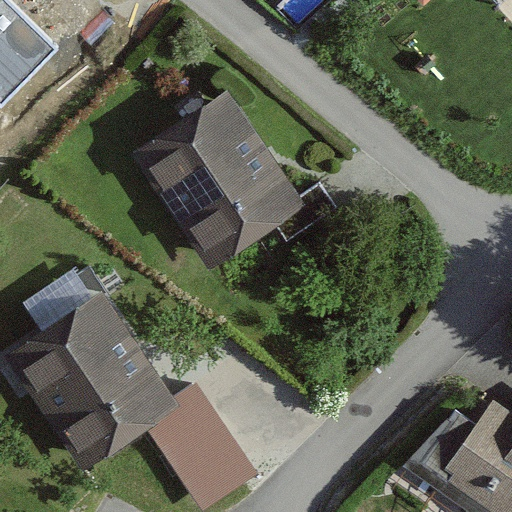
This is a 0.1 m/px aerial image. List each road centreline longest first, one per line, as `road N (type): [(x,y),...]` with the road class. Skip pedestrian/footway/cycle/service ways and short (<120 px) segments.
road 1 (residential): [(511,234),(225,0)]
road 2 (residential): [(511,281),(317,492),(311,511)]
